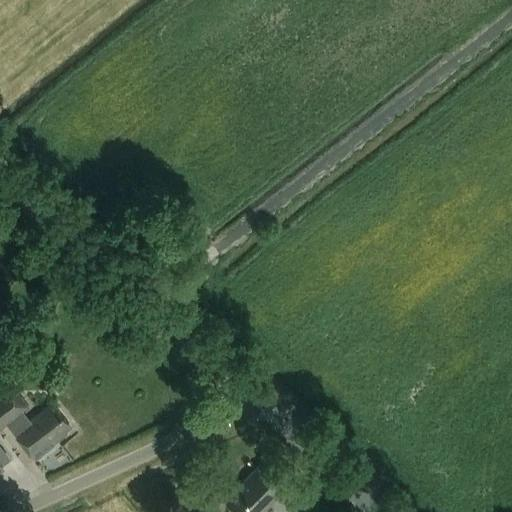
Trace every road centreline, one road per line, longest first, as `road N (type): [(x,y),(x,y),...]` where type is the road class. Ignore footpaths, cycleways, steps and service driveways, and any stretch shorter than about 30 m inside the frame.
road 1 (track): [(511,13),(149,300)]
road 2 (tertiary): [(260,401),(0,169)]
road 3 (unclassified): [(260,401),(18,511)]
road 4 (tertiary): [(372,511),(260,401)]
